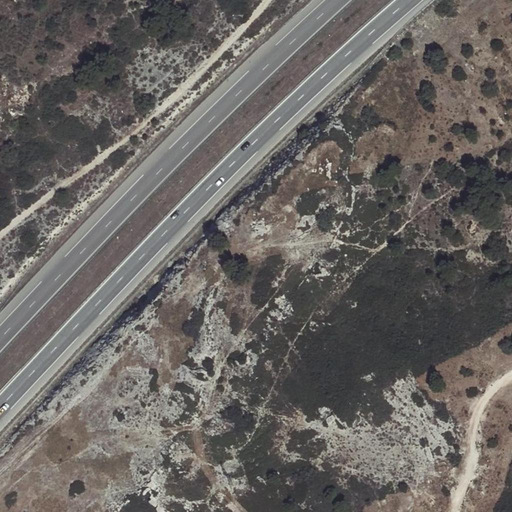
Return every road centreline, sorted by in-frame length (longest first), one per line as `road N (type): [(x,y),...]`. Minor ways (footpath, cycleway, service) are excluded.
road 1 (motorway): [(0,405),(186,211),(410,0)]
road 2 (motorway): [(338,0),(0,337)]
road 3 (track): [(453,511),(481,404),(511,372)]
